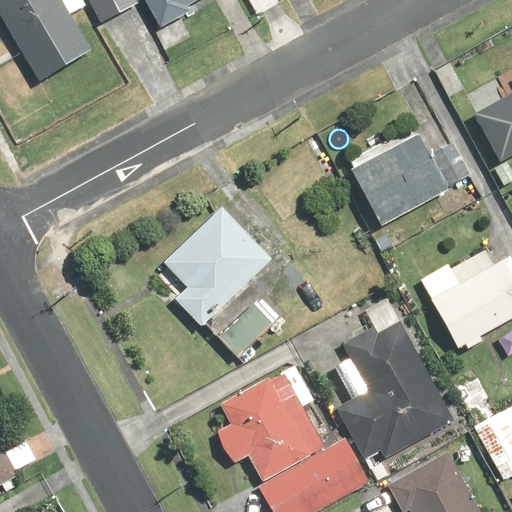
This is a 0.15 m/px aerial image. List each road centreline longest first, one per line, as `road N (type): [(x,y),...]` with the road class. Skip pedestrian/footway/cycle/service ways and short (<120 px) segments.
road 1 (residential): [(0,230),(422,0)]
road 2 (residential): [(0,256),(137,511)]
